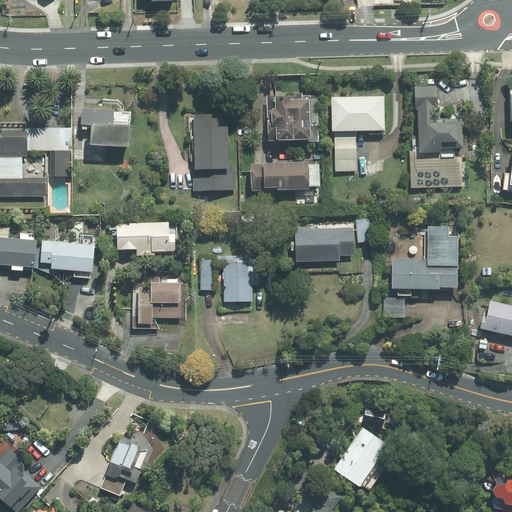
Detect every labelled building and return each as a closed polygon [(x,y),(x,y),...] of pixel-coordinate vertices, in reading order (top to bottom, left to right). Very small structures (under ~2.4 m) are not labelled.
[(420,155),(442,155),(442,150),(463,150),(463,120),(436,121),(436,108),(437,108),(437,87),(416,87),(417,111),(420,110),(420,155)] [(313,127),(311,97),(303,97),(303,95),(288,95),(288,98),(276,98),(277,111),(273,111),(274,113),(270,113),(270,123),(269,123),(270,143),(280,143),(312,142),(312,127),(313,127)] [(335,133),(336,172),(356,172),(356,132),(370,132),(370,135),(385,135),(385,97),(332,98),(333,133),(335,133)] [(91,148),(130,150),(131,128),(114,127),(115,111),(82,109),(81,126),(92,127),(91,148)] [(193,191),(235,190),(234,165),(229,165),(227,114),(194,115),(195,154),(192,154),(193,191)] [(0,198),(47,197),(46,178),(22,179),(22,158),(28,158),(28,152),(55,152),(55,178),(71,178),(70,128),(25,129),(25,131),(0,131),(0,198)] [(253,193),(310,191),(309,164),(307,164),(306,161),(276,162),(276,165),(251,166),(253,193)] [(505,174),(503,190),(511,191),(511,173),(511,175),(505,174)] [(368,220),(356,221),(358,243),(370,243),(368,220)] [(155,254),(176,253),(176,236),(170,236),(170,224),(117,225),(118,252),(137,252),(137,258),(155,257),(155,254)] [(313,230),(312,225),(306,225),(306,228),(296,228),(296,243),(291,243),(292,252),(296,252),(296,263),(341,262),(340,257),(354,257),(353,229),(313,230)] [(449,238),(450,228),(428,228),(428,260),(393,260),(392,290),(441,291),(441,289),(459,289),(459,238),(449,238)] [(0,266),(35,269),(38,243),(0,239),(0,266)] [(51,271),(93,274),(95,247),(42,243),(41,265),(52,266),(51,271)] [(201,291),(216,291),(215,257),(200,257),(201,291)] [(245,265),(245,257),(217,257),(217,265),(223,264),(225,303),(254,303),(253,286),(260,286),(260,274),(253,275),(253,265),(245,265)] [(153,319),(182,319),(182,285),(160,285),(160,278),(150,278),(151,289),(139,289),(139,326),(153,326),(153,319)] [(384,318),(404,318),(404,298),(384,298),(384,318)] [(480,329),(511,336),(511,306),(491,301),(487,318),(483,317),(480,329)] [(389,443),(363,426),(335,468),(361,485),(389,443)] [(99,487),(119,495),(126,478),(136,482),(141,469),(142,469),(151,449),(143,437),(133,432),(130,439),(120,435),(108,463),(110,464),(99,487)] [(0,458),(0,489),(3,492),(0,495),(19,511),(43,487),(20,466),(25,461),(11,448),(1,459),(0,458)] [(508,478),(484,487),(489,498),(486,499),(490,511),(506,511),(508,511),(505,502),(508,501),(503,487),(511,484),(508,478)] [(323,484),(302,511),(323,511),(337,494),(323,484)] [(146,511),(136,503),(127,511),(146,511)]
